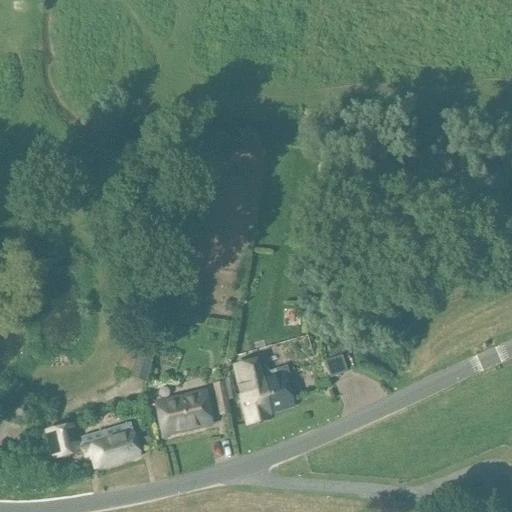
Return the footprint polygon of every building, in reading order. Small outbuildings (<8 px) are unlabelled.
[(126,341),(116,376),(147,384),(157,349),(126,341)] [(345,356),(330,362),(336,376),(350,370),(345,356)] [(259,360),(234,366),(248,425),(268,420),(266,415),(294,408),(284,373),(264,379),(259,360)] [(213,384),(218,417),(230,414),(224,382),(213,384)] [(163,438),(211,427),(203,393),(155,405),(163,438)] [(94,468),(138,457),(129,426),(81,440),(82,445),(75,446),(70,426),(47,433),(54,460),(83,453),(84,459),(91,458),(94,468)] [(484,482),(488,502),(501,499),(498,480),(484,482)]
